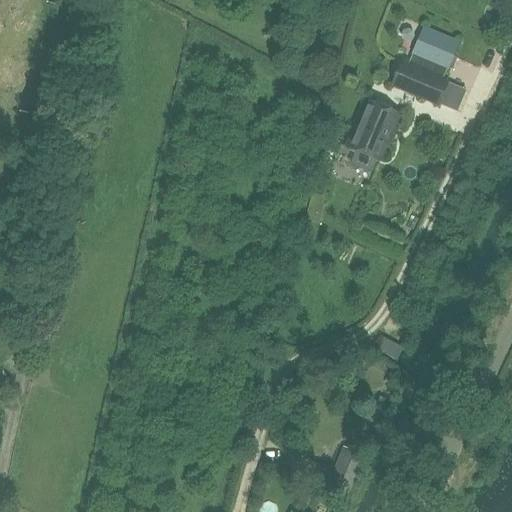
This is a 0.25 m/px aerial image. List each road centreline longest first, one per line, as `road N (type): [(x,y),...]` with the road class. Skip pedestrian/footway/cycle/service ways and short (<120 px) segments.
road 1 (track): [(239,511),(278,380),(379,317),(511,50)]
road 2 (unclassified): [(420,511),(511,321)]
